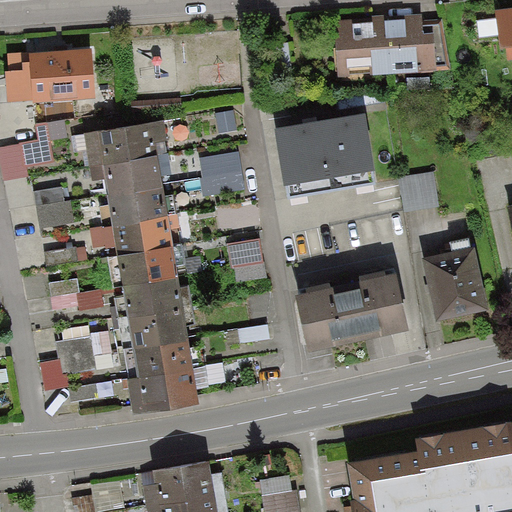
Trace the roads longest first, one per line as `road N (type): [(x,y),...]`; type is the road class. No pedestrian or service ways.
road 1 (residential): [(303,408),(251,102)]
road 2 (primary): [(41,452),(211,431),(303,408)]
road 3 (residential): [(0,13),(254,0)]
road 4 (residential): [(41,452),(4,224)]
road 5 (primary): [(303,408),(511,365)]
